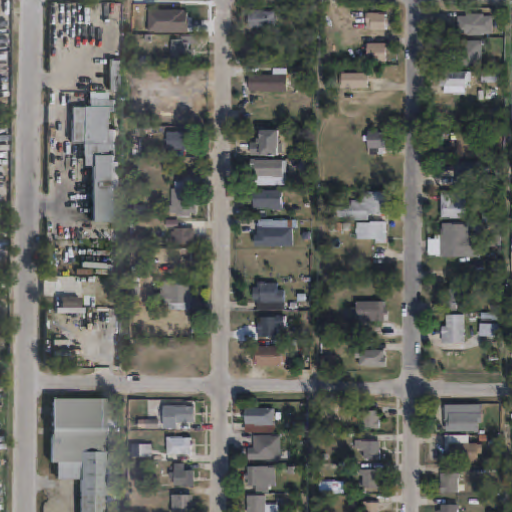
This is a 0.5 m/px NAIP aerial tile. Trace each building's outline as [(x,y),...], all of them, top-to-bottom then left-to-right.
[(277,30),(249,29),(249,17),(253,17),(253,11),(277,12),(277,30)] [(387,20),(387,26),(385,26),(385,31),(370,31),(370,25),(365,25),(366,14),(385,14),(385,19),(387,20)] [(488,15),(488,18),(497,18),(497,35),(487,35),(487,38),(473,38),(473,35),(462,35),(462,17),(471,17),(471,15),(488,15)] [(196,37),(196,44),(187,44),(187,50),(192,50),(191,56),(187,56),(187,63),(170,62),(171,40),(179,41),(180,37),(196,37)] [(486,67),(463,66),(463,42),(486,43),(486,67)] [(390,45),(390,52),(387,52),(387,63),(368,63),(368,49),(361,49),(361,44),(390,45)] [(123,62),(122,93),(109,93),(110,62),(123,62)] [(471,71),(471,88),(469,87),(469,94),(448,94),(449,87),(445,87),(446,71),(471,71)] [(288,92),(250,92),(250,82),(254,82),(254,74),(288,74),(288,92)] [(369,89),(342,89),(342,74),(369,74),(369,89)] [(110,115),(110,152),(73,151),(74,115),(86,116),(86,115),(110,115)] [(281,129),(281,155),(250,155),(250,145),(262,145),(262,129),(281,129)] [(386,131),(386,154),(370,154),(370,149),(368,149),(369,130),(386,131)] [(185,148),(168,148),(168,131),(185,131),(185,148)] [(478,157),(461,156),(461,132),(478,133),(478,157)] [(123,156),(121,223),(92,222),(93,168),(84,167),(84,155),(95,155),(123,156)] [(287,160),(287,184),(256,184),(256,167),(251,167),(251,158),(284,159),(284,160),(287,160)] [(494,167),(493,186),(461,185),(461,166),(494,167)] [(195,190),(194,214),(191,214),(191,216),(174,215),(174,212),(168,212),(168,205),(170,205),(170,189),(173,189),(173,182),(190,182),(190,189),(195,190)] [(282,190),(282,210),(273,210),(273,208),(254,208),(254,190),(282,190)] [(391,198),(390,205),(387,204),(387,214),(370,214),(370,220),(353,220),(353,217),(334,217),(334,206),(352,206),(352,200),(364,201),(364,191),(387,192),(387,198),(391,198)] [(470,200),(469,219),(445,218),(446,194),(460,194),(460,200),(470,200)] [(286,220),(286,227),(294,227),(294,246),(255,246),(255,235),(259,235),(259,220),(286,220)] [(387,221),(386,234),(388,234),(388,243),(377,242),(377,239),(358,238),(358,222),(371,222),(371,221),(387,221)] [(474,225),(474,234),(485,234),(485,258),(432,257),(432,239),(440,239),(440,236),(446,236),(446,225),(474,225)] [(194,228),(193,245),(173,244),(173,233),(172,233),(172,228),(194,228)] [(178,281),(178,285),(193,284),(193,304),(188,304),(188,310),(168,310),(168,305),(154,305),(154,295),(161,295),(161,281),(178,281)] [(278,284),(278,291),(285,291),(285,311),(258,311),(258,302),(254,302),(254,290),(258,290),(258,284),(278,284)] [(462,311),(452,311),(452,290),(469,290),(469,305),(463,305),(462,311)] [(385,303),(385,312),(389,312),(389,316),(385,316),(385,323),(356,322),(356,303),(385,303)] [(469,352),(448,352),(448,328),(452,328),(452,316),(469,316),(469,352)] [(278,339),(258,339),(258,324),(262,324),(261,319),(276,319),(276,318),(286,318),(286,327),(278,327),(278,339)] [(505,326),(504,339),(485,338),(486,325),(505,326)] [(283,347),(283,350),(288,350),(288,363),(283,364),(283,368),(258,368),(258,365),(254,365),(254,354),(257,354),(257,347),(283,347)] [(388,359),(388,369),(359,368),(359,351),(385,351),(385,358),(388,359)] [(115,397),(115,511),(76,511),(76,478),(53,478),(53,474),(53,461),(47,461),(46,397),(115,397)] [(478,431),(445,431),(445,403),(481,402),(481,421),(478,422),(478,431)] [(177,427),(162,427),(163,404),(194,404),(194,421),(177,420),(177,427)] [(273,407),(273,424),(244,423),(244,407),(273,407)] [(376,411),(376,421),(378,421),(378,428),(362,428),(362,423),(354,423),(354,417),(360,417),(361,411),(376,411)] [(469,434),(469,442),(482,442),(482,452),(478,452),(478,461),(450,460),(450,451),(446,451),(446,433),(469,434)] [(501,434),(500,464),(487,464),(487,456),(494,456),(495,444),(487,444),(487,440),(479,440),(480,433),(501,434)] [(280,459),(248,459),(248,447),(253,447),(253,434),(280,434),(280,459)] [(191,435),(191,442),(192,442),(193,445),(190,445),(191,453),(166,453),(166,435),(191,435)] [(378,442),(378,460),(363,460),(363,449),(356,448),(356,441),(378,442)] [(151,443),(151,455),(130,455),(130,442),(151,443)] [(185,461),(184,468),(193,468),(193,484),(173,484),(173,478),(169,477),(169,470),(173,470),(174,461),(185,461)] [(274,485),(247,484),(247,465),(275,466),(274,485)] [(380,471),(380,482),(378,482),(377,489),(361,489),(361,470),(380,471)] [(460,491),(441,491),(442,472),(460,472),(460,491)] [(191,493),(191,499),(193,499),(193,504),(191,504),(191,511),(171,511),(171,493),(191,493)] [(266,494),(266,511),(246,511),(246,494),(266,494)] [(377,503),(377,511),(361,511),(361,502),(377,503)] [(459,503),(458,511),(438,511),(438,508),(440,509),(441,503),(459,503)]
